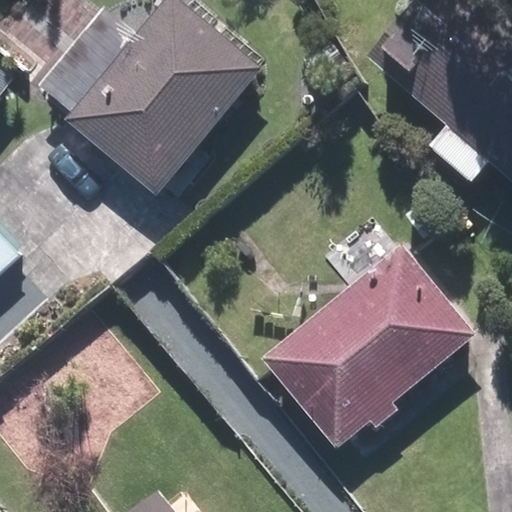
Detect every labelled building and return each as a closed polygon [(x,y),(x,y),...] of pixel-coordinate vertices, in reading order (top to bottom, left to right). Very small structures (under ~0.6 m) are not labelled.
[(158,203),(265,73),(175,0),(173,0),(68,130),(158,203)] [(511,14),(494,0),(421,0),(368,65),(511,184),(511,14)] [(0,277),(23,257),(0,231),(0,277)] [(479,341),(405,251),(266,364),(339,454),(479,341)] [(177,511),(165,497),(147,511),(177,511)]
